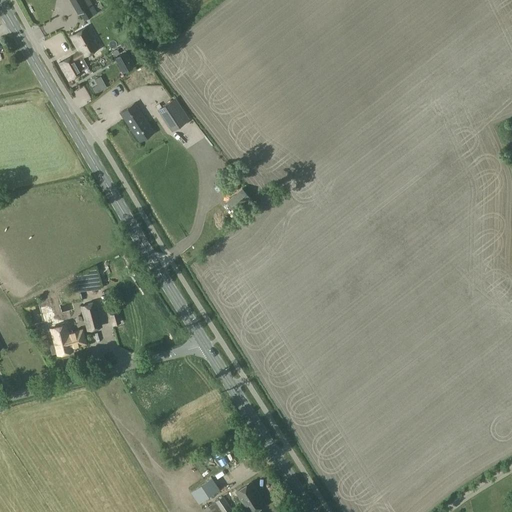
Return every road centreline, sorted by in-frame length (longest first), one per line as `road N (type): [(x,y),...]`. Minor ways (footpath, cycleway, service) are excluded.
road 1 (primary): [(206,346),(0,4)]
road 2 (unclassified): [(0,399),(206,346)]
road 3 (primary): [(311,511),(206,346)]
